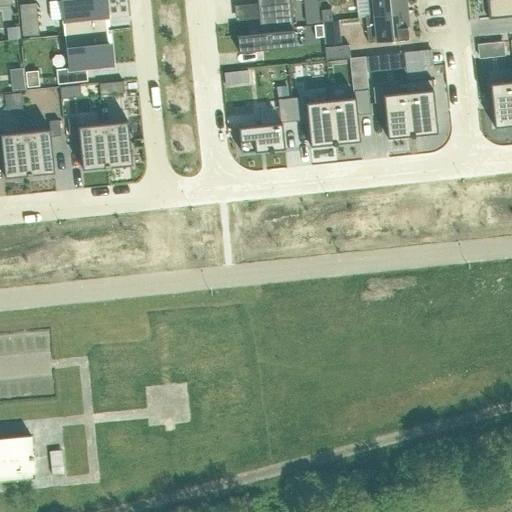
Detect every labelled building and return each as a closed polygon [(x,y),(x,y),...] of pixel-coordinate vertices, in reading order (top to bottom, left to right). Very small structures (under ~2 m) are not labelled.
[(63,0),(49,2),(51,21),(63,19),(65,19),(63,0)] [(105,0),(65,0),(63,0),(65,19),(63,19),(65,35),(107,31),(105,17),(107,17),(105,0)] [(290,0),(257,0),(261,34),(294,31),(290,0)] [(404,0),(368,0),(370,17),(370,18),(405,14),(404,0)] [(511,0),(486,0),(488,18),(488,20),(511,17),(511,0)] [(36,3),(19,5),(23,37),(39,36),(36,3)] [(317,4),(303,5),(304,23),(318,22),(317,4)] [(331,9),(321,10),(322,23),(332,22),(331,9)] [(370,17),(365,17),(368,43),(408,39),(405,14),(370,18),(370,17)] [(322,25),(314,26),(316,38),(324,37),(322,25)] [(70,68),(57,70),(58,84),(87,81),(85,68),(112,65),(110,44),(108,44),(107,31),(65,35),(67,51),(68,51),(70,68)] [(261,34),(237,36),(239,53),(295,47),(294,31),(261,34)] [(502,43),(479,46),(480,58),(504,55),(502,43)] [(349,45),(325,48),(326,60),(350,58),(349,45)] [(420,50),(404,52),(405,61),(421,60),(420,50)] [(23,69),(11,71),(13,90),(25,89),(23,69)] [(37,72),(26,73),(28,87),(39,86),(37,72)] [(431,80),(406,83),(407,92),(408,92),(412,137),(414,137),(414,135),(437,133),(431,80)] [(123,81),(99,84),(100,96),(124,93),(123,81)] [(511,81),(489,84),(494,127),(511,125),(511,81)] [(382,86),(372,87),(374,104),(384,103),(387,138),(410,136),(410,138),(412,137),(408,92),(407,92),(383,94),(382,86)] [(67,87),(60,88),(61,99),(69,98),(67,87)] [(355,97),(330,100),(335,145),(337,145),(337,143),(360,141),(357,115),(371,114),(368,90),(354,91),(355,97)] [(305,97),(291,98),(294,122),(307,120),(310,146),(332,144),(333,146),(335,145),(330,100),(306,103),(305,97)] [(280,123),(238,127),(239,138),(241,153),(251,152),(268,150),(269,152),(273,152),(273,150),(284,149),(282,123),(294,122),(291,98),(278,100),(280,123)] [(77,118),(67,119),(69,135),(78,134),(81,159),(82,170),(97,168),(105,167),(105,169),(107,169),(103,124),(78,126),(77,118)] [(49,129),(25,132),(30,177),(32,177),(32,175),(54,173),(51,137),(60,136),(59,120),(49,121),(49,129)] [(128,121),(103,124),(107,169),(109,169),(109,167),(132,165),(128,121)] [(1,128),(0,127),(0,152),(2,152),(3,167),(4,178),(19,176),(27,175),(27,177),(30,177),(25,132),(2,134),(1,128)] [(160,328),(172,339),(184,327),(172,316),(160,328)] [(31,436),(0,438),(0,481),(35,478),(31,436)] [(57,466),(56,442),(43,443),(44,467),(57,466)]
